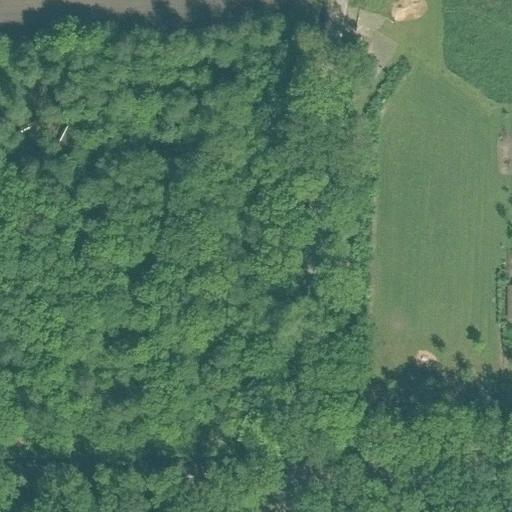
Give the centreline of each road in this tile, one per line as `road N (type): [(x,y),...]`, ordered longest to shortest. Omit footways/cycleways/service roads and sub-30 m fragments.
road 1 (unclassified): [(296,474),(336,0)]
road 2 (unclassified): [(0,479),(296,474)]
road 3 (tertiary): [(511,468),(296,474)]
